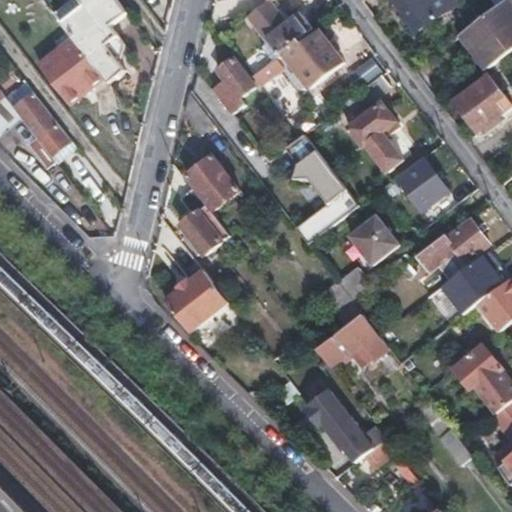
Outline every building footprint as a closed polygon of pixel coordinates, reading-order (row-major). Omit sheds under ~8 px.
[(130,13),(120,0),(115,0),(93,17),(101,26),(80,43),(108,80),(112,85),(127,72),(117,60),(124,54),(124,40),(114,26),(130,13)] [(291,22),(273,0),(270,0),(270,1),(248,19),(279,57),(282,55),(312,30),(300,15),(291,22)] [(394,0),(416,28),(445,5),(440,0),(394,0)] [(511,0),(508,0),(505,3),(497,9),(463,34),(489,70),(511,53),(511,0)] [(490,0),(497,9),(505,3),(503,0),(490,0)] [(101,26),(93,17),(72,33),(78,41),(80,43),(101,26)] [(315,28),(312,30),(282,55),(311,90),(344,63),(315,28)] [(72,33),(58,43),(64,51),(78,41),(72,33)] [(108,80),(80,43),(78,41),(64,51),(48,63),(79,103),(108,80)] [(356,70),(364,83),(383,71),(375,58),(356,70)] [(215,92),(234,116),(244,107),(239,99),(252,87),(233,61),(218,74),(225,84),(215,92)] [(48,63),(46,65),(76,105),(79,103),(48,63)] [(252,78),(259,72),(253,64),(246,71),(252,78)] [(273,74),(267,66),(259,72),(252,78),(258,86),(273,74)] [(502,68),(490,77),(500,88),(511,80),(502,68)] [(391,85),(383,75),(348,104),(356,113),(391,85)] [(482,75),(452,97),(456,101),(485,80),(482,75)] [(490,77),(485,80),(456,101),(478,132),(511,106),(511,103),(500,88),(490,77)] [(75,137),(37,88),(15,105),(22,114),(34,130),(52,154),(75,137)] [(0,135),(22,114),(15,105),(5,94),(0,99),(0,135)] [(200,106),(191,95),(186,115),(203,135),(216,126),(200,106)] [(208,100),(200,106),(216,126),(221,132),(228,125),(208,100)] [(398,123),(385,105),(351,130),(365,148),(368,147),(388,172),(403,161),(383,134),(398,123)] [(52,154),(34,130),(26,136),(45,160),(52,154)] [(311,244),(363,204),(322,151),(293,173),(321,210),(298,228),(311,244)] [(238,187),(211,154),(186,174),(211,207),(238,187)] [(426,162),(402,181),(410,191),(419,203),(426,211),(432,206),(448,194),(450,192),(426,162)] [(410,191),(402,181),(396,185),(405,196),(410,191)] [(234,240),(194,189),(182,198),(192,213),(181,221),(192,238),(188,241),(202,260),(206,256),(209,259),(234,240)] [(456,204),(448,194),(432,206),(440,216),(456,204)] [(426,211),(419,203),(413,207),(419,216),(426,211)] [(401,245),(381,219),(356,237),(376,265),(401,245)] [(450,239),(447,235),(419,257),(432,273),(460,252),(466,259),(489,241),(473,221),(450,239)] [(409,264),(400,271),(408,282),(418,275),(409,264)] [(362,268),(341,284),(357,305),(377,289),(362,268)] [(487,283),(496,294),(511,281),(511,276),(506,269),(487,283)] [(193,334),(230,305),(205,273),(191,283),(189,281),(179,289),(181,291),(167,302),(193,334)] [(482,305),(504,333),(511,327),(511,281),(496,294),(482,305)] [(357,305),(341,284),(326,295),(351,328),(366,316),(357,305)] [(366,316),(351,328),(321,351),(334,368),(353,354),(358,350),(371,366),(393,349),(366,316)] [(321,351),(308,335),(294,346),(305,361),(321,351)] [(508,408),(511,405),(511,382),(508,377),(510,375),(490,349),(460,372),(474,391),(479,388),(499,416),(508,408)] [(365,370),(371,366),(358,350),(353,354),(365,370)] [(430,417),(440,410),(434,402),(424,410),(430,417)] [(511,413),(508,408),(499,416),(495,418),(511,439),(511,413)] [(468,466),(479,459),(465,441),(440,410),(430,417),(468,466)] [(367,473),(377,486),(387,478),(407,463),(397,450),(385,458),(350,413),(330,429),(331,431),(330,432),(329,436),(340,449),(343,449),(344,448),(365,474),(367,473)] [(511,461),(503,468),(511,479),(511,461)] [(416,475),(407,463),(387,478),(396,490),(416,475)]
